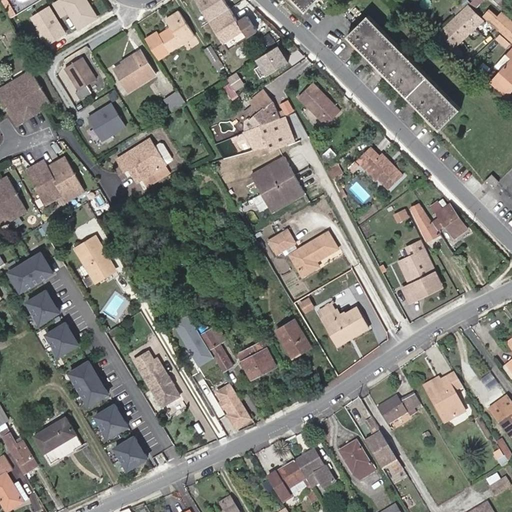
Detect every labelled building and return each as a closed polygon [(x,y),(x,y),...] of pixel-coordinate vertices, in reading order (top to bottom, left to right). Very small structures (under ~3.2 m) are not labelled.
[(97,17),(89,4),(86,6),(82,0),(62,0),(57,3),(64,15),(69,13),(79,29),(97,17)] [(193,0),(223,44),(242,32),(246,37),(255,32),(246,17),(237,23),(222,0),(193,0)] [(296,0),(308,11),(318,0),(296,0)] [(31,15),(47,44),(69,32),(52,3),(31,15)] [(473,8),(470,5),(454,20),(465,31),(479,18),(481,16),(473,8)] [(487,8),(481,14),(511,41),(511,19),(500,9),(495,15),(487,8)] [(168,54),(195,38),(178,12),(165,21),(170,29),(158,37),(168,54)] [(439,119),(434,123),(440,129),(461,109),(370,16),(349,35),(355,41),(360,37),(365,43),(360,47),(391,79),(396,75),(402,81),(397,85),(428,117),(433,113),(439,119)] [(465,31),(454,20),(434,37),(449,51),(468,33),(465,31)] [(360,37),(355,41),(360,47),(365,43),(360,37)] [(277,46),(254,61),(265,78),(288,63),(277,46)] [(203,52),(211,65),(218,60),(210,48),(203,52)] [(127,63),(123,65),(114,71),(127,93),(156,75),(140,51),(125,61),(127,63)] [(511,83),(511,53),(507,60),(510,63),(495,81),(508,93),(511,88),(511,86),(511,85),(511,83)] [(63,68),(77,91),(74,93),(79,101),(91,94),(86,86),(95,80),(81,58),(63,68)] [(4,88),(0,90),(0,96),(18,125),(24,121),(22,118),(25,116),(27,120),(34,115),(41,111),(39,108),(42,106),(44,109),(52,104),(31,71),(24,76),(25,79),(16,85),(6,91),(4,88)] [(391,79),(397,85),(402,81),(396,75),(391,79)] [(14,82),(4,88),(6,91),(16,85),(25,79),(24,76),(14,82)] [(296,94),(323,123),(338,109),(310,80),(296,94)] [(273,103),(263,89),(246,105),(250,109),(244,113),(249,120),(252,118),(258,126),(255,128),(245,132),(248,137),(243,139),(248,152),(268,146),(270,153),(285,147),(289,145),(288,145),(295,141),(281,118),(281,117),(262,125),(256,116),(273,103)] [(170,113),(185,103),(177,92),(162,101),(170,113)] [(291,98),(282,102),(288,114),(296,109),(291,98)] [(112,100),(87,116),(103,140),(128,125),(112,100)] [(281,117),(273,103),(256,116),(262,125),(281,117)] [(428,117),(434,123),(439,119),(433,113),(428,117)] [(252,118),(249,120),(255,128),(258,126),(252,118)] [(150,138),(117,159),(128,177),(132,174),(137,182),(166,164),(150,138)] [(366,166),(375,176),(388,188),(402,175),(380,153),(377,155),(368,147),(354,159),(363,169),(366,166)] [(283,156),(250,175),(273,214),(305,195),(283,156)] [(55,163),(48,167),(63,193),(66,199),(76,194),(77,196),(85,191),(65,157),(58,161),(60,164),(57,166),(55,163)] [(48,167),(44,160),(37,165),(39,167),(36,169),(34,166),(27,170),(46,205),(54,200),(53,198),(63,193),(48,167)] [(372,178),(375,176),(366,166),(363,169),(372,178)] [(492,189),(499,181),(492,174),(485,182),(492,189)] [(0,226),(10,221),(27,211),(7,177),(0,181),(2,184),(0,184),(0,226)] [(468,230),(451,203),(436,213),(438,217),(432,220),(437,227),(438,229),(444,225),(454,239),(468,230)] [(50,219),(41,225),(47,235),(56,229),(50,219)] [(286,232),(268,242),(275,255),(293,244),(286,232)] [(317,259),(318,261),(338,250),(327,233),(289,256),(301,279),(319,268),(315,263),(313,261),(317,259)] [(73,248),(94,282),(112,271),(101,254),(103,253),(93,236),(73,248)] [(436,273),(425,251),(401,262),(409,281),(402,285),(411,303),(418,299),(416,296),(441,283),(436,273)] [(54,273),(42,254),(31,260),(43,279),(54,273)] [(43,279),(31,260),(21,267),(32,286),(43,279)] [(32,286),(21,267),(10,273),(22,292),(32,286)] [(263,297),(266,302),(278,296),(272,284),(264,287),(262,283),(254,288),(259,297),(262,295),(263,297)] [(35,314),(54,302),(47,291),(28,303),(35,314)] [(60,313),(54,302),(35,314),(41,324),(60,313)] [(321,319),(335,342),(350,334),(352,337),(368,328),(356,307),(340,316),(337,310),(321,319)] [(214,359),(188,313),(173,322),(199,367),(214,359)] [(311,345),(295,318),(276,330),(292,357),(311,345)] [(54,346),(73,334),(67,323),(48,335),(54,346)] [(233,365),(211,329),(202,335),(224,371),(233,365)] [(80,345),(73,334),(54,346),(61,356),(80,345)] [(350,334),(335,342),(337,346),(352,337),(350,334)] [(253,358),(243,364),(253,381),(278,366),(261,338),(245,347),(253,358)] [(236,352),(243,364),(253,358),(245,347),(236,352)] [(136,361),(162,405),(178,395),(157,360),(153,363),(148,353),(136,361)] [(97,372),(90,362),(71,373),(78,384),(97,372)] [(103,383),(97,372),(78,384),(84,395),(103,383)] [(456,390),(463,386),(455,373),(442,380),(428,389),(435,402),(447,422),(468,410),(456,390)] [(426,387),(428,389),(442,380),(440,378),(426,387)] [(110,394),(103,383),(84,395),(91,405),(110,394)] [(238,427),(253,418),(232,384),(219,392),(232,413),(230,414),(238,427)] [(407,411),(422,403),(416,394),(402,401),(398,395),(378,406),(389,423),(408,413),(407,411)] [(511,435),(511,401),(508,396),(485,411),(506,440),(511,435)] [(123,415),(116,404),(97,416),(104,427),(123,415)] [(0,425),(2,424),(11,419),(6,412),(5,414),(4,411),(2,412),(3,415),(0,416),(0,425)] [(129,426),(123,415),(104,427),(110,437),(129,426)] [(67,416),(35,435),(46,452),(77,433),(67,416)] [(379,428),(372,417),(367,421),(373,432),(374,431),(379,428)] [(28,460),(34,457),(25,440),(19,445),(9,428),(2,432),(20,464),(21,463),(27,473),(33,469),(28,460)] [(159,443),(152,432),(142,439),(148,449),(159,443)] [(383,469),(398,461),(383,436),(382,434),(367,443),(381,466),(383,469)] [(142,447),(136,436),(117,448),(123,459),(142,447)] [(362,469),(366,475),(375,470),(358,441),(340,451),(354,473),(362,469)] [(149,458),(142,447),(123,459),(130,469),(149,458)] [(296,461),(310,485),(319,480),(324,489),(336,482),(330,473),(316,449),(296,461)] [(22,499),(18,493),(13,484),(7,473),(12,469),(4,454),(0,456),(0,500),(6,510),(22,499)] [(39,465),(34,457),(28,460),(33,469),(39,465)] [(291,496),(310,485),(296,461),(268,477),(280,497),(288,491),(291,496)] [(383,469),(392,485),(407,477),(398,461),(383,469)] [(511,485),(507,476),(489,487),(495,496),(511,486),(511,485)] [(22,499),(24,502),(29,499),(19,481),(13,484),(18,493),(22,499)] [(226,511),(240,511),(232,498),(222,504),(226,511)] [(483,505),(486,511),(495,511),(489,501),(483,505)]
